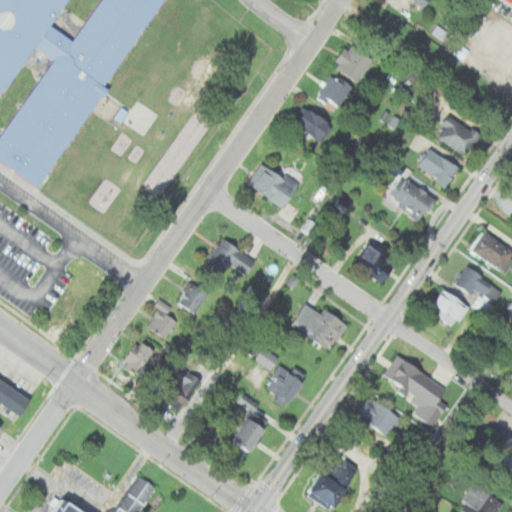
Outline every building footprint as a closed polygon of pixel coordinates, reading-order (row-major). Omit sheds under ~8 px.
[(0,160),(37,186),(101,94),(103,96),(109,89),(103,85),(163,0),(99,0),(72,40),(50,25),(67,0),(0,0),(0,90),(3,93),(35,47),(53,60),(0,135),(0,160)] [(373,59),(349,41),(333,64),(356,81),(373,59)] [(317,95),(338,107),(351,85),(330,73),(317,95)] [(331,123),(304,106),(293,124),(320,141),(331,123)] [(401,117),(393,114),(389,124),(397,127),(401,117)] [(435,135),(465,156),(480,135),(450,114),(435,135)] [(444,187),(459,167),(431,147),(416,167),(444,187)] [(284,207),(298,183),(260,161),(246,185),(284,207)] [(434,198),(408,177),(392,197),(418,219),(434,198)] [(353,197),(340,193),(335,207),(349,211),(353,197)] [(469,248),(503,272),(511,259),(511,248),(483,229),(469,248)] [(205,263),(223,275),(231,264),(246,274),(255,260),(222,238),(205,263)] [(379,280),(395,259),(372,240),(355,261),(379,280)] [(475,296),(469,305),(484,315),(501,288),(466,265),(454,282),(475,296)] [(302,277),(295,272),(288,282),(296,287),(302,277)] [(197,313),(208,291),(187,281),(176,302),(197,313)] [(467,306),(443,288),(427,309),(452,327),(467,306)] [(346,325),(324,307),(319,313),(307,302),(291,321),(325,350),(346,325)] [(146,326),(166,338),(177,320),(165,312),(168,308),(160,303),(146,326)] [(153,350),(138,339),(120,364),(147,383),(155,370),(144,363),(153,350)] [(254,358),(270,368),(277,358),(262,347),(254,358)] [(432,427),(452,395),(397,355),(380,379),(418,407),(412,415),(432,427)] [(290,402),(304,381),(279,364),(265,386),(290,402)] [(175,412),(196,380),(176,366),(155,398),(175,412)] [(0,378),(10,385),(0,399),(0,378)] [(0,399),(10,385),(20,392),(9,408),(0,401),(0,399)] [(20,392),(30,400),(19,416),(9,408),(20,392)] [(239,401),(256,411),(261,403),(244,393),(239,401)] [(399,417),(369,395),(356,414),(386,435),(399,417)] [(249,453),(266,430),(249,418),(232,441),(249,453)] [(511,444),(504,456),(502,454),(497,461),(511,471),(511,444)] [(309,494),(339,511),(351,490),(321,473),(309,494)] [(52,491),(81,511),(113,511),(140,475),(155,486),(139,510),(141,511),(49,511),(52,508),(44,502),(52,491)] [(476,511),(484,511),(497,495),(478,481),(463,501),(476,511)]
